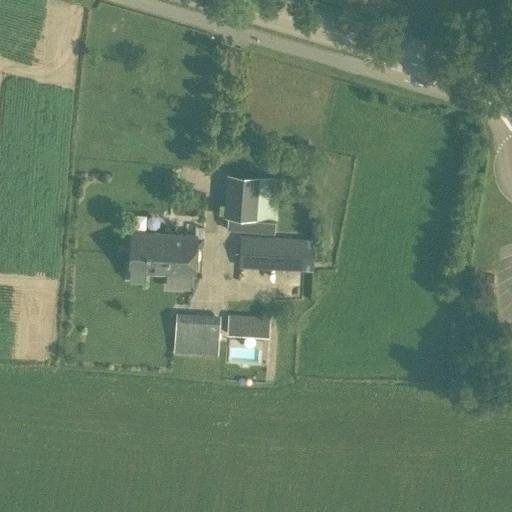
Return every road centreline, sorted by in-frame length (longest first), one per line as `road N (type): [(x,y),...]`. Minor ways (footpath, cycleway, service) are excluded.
road 1 (unclassified): [(132,0),(402,72)]
road 2 (unclassified): [(402,72),(188,0)]
road 3 (unclassified): [(511,127),(489,97),(402,72)]
